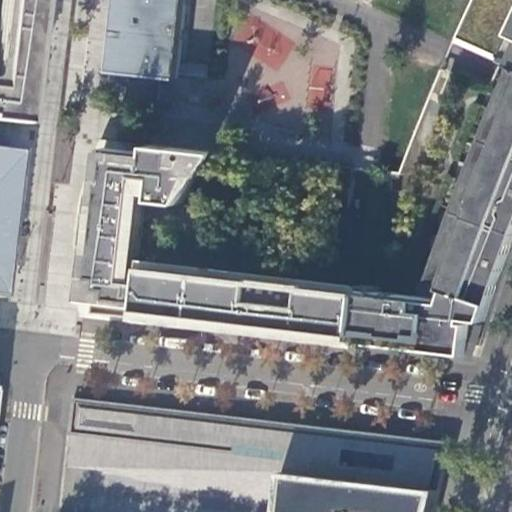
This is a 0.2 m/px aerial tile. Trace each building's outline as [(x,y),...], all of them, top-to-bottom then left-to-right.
[(27,14),(29,0),(0,0),(0,122),(13,124),(26,30),(30,31),(32,14),(27,14)] [(132,0),(125,75),(176,80),(185,0),(132,0)] [(449,301),(367,292),(367,293),(363,335),(363,343),(471,354),(475,324),(469,324),(470,320),(489,323),(507,268),(511,256),(511,86),(488,142),(475,174),(453,234),(435,286),(452,292),(449,301)] [(0,147),(10,148),(13,124),(0,122),(0,147)] [(0,246),(10,148),(0,147),(0,246)] [(108,298),(107,307),(125,309),(139,198),(143,177),(161,180),(159,201),(188,205),(212,153),(157,147),(154,158),(137,155),(138,150),(118,149),(108,215),(105,214),(98,268),(103,269),(100,297),(108,298)] [(143,177),(139,198),(159,201),(161,180),(143,177)] [(367,292),(370,266),(372,261),(370,261),(351,257),(347,290),(367,293),(367,292)] [(307,328),(363,335),(367,293),(347,290),(151,268),(147,290),(143,289),(142,292),(139,293),(139,309),(253,323),(253,320),(296,326),(297,324),(307,325),(307,328)] [(439,511),(458,441),(202,409),(197,457),(285,468),(281,511),(439,511)]
